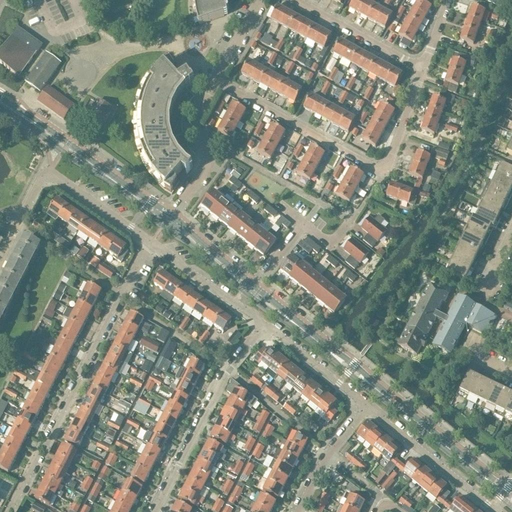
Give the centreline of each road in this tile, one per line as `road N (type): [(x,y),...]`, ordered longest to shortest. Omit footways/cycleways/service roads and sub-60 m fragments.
road 1 (tertiary): [(511,501),(248,289)]
road 2 (residential): [(9,511),(149,241)]
road 3 (residential): [(214,79),(381,171),(421,69)]
road 4 (residential): [(265,324),(228,369),(154,511)]
road 5 (residential): [(149,241),(50,174),(38,181),(0,256)]
road 6 (tertiary): [(165,220),(0,104)]
road 7 (residential): [(367,405),(497,511)]
road 8 (residential): [(165,220),(205,167),(193,117),(214,79)]
road 9 (residential): [(294,0),(421,69)]
road 10 (residential): [(149,241),(265,324)]
road 11 (residential): [(265,324),(367,405)]
road 12 (residential): [(297,511),(327,455),(367,405)]
